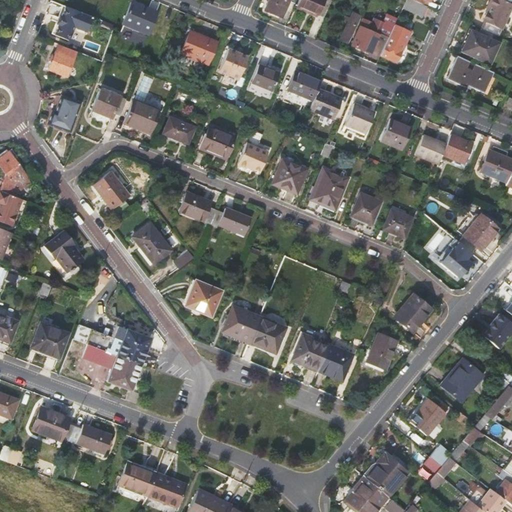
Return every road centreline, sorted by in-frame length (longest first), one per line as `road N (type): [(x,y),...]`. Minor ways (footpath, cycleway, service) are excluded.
road 1 (residential): [(61,182),(107,148),(125,146),(397,256),(462,309)]
road 2 (residential): [(61,182),(205,378)]
road 3 (residential): [(0,366),(186,436)]
road 4 (residential): [(235,19),(413,94)]
road 5 (residential): [(205,378),(223,371),(367,429)]
road 6 (residential): [(367,429),(462,309)]
road 7 (residential): [(300,494),(243,458),(186,436)]
